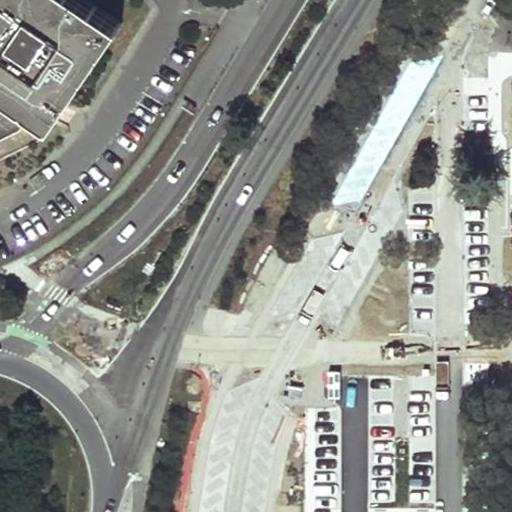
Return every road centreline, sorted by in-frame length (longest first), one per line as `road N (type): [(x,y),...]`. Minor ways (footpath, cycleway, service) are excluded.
road 1 (residential): [(234,511),(245,441),(275,351),(483,0)]
road 2 (secondary): [(102,423),(358,0)]
road 3 (secondary): [(284,0),(143,214),(0,346)]
road 4 (secondary): [(102,423),(67,383),(0,350)]
